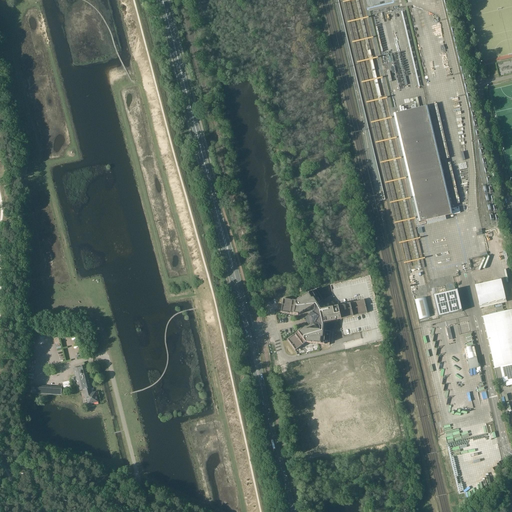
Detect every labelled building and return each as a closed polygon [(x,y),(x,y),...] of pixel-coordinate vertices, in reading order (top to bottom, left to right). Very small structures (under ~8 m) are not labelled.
[(433,0),(422,0),(408,3),(428,86),(453,81),(433,0)] [(418,223),(419,222),(418,221),(452,213),(452,215),(460,213),(459,207),(451,209),(427,106),(427,108),(394,115),(394,114),(393,114),(418,223)] [(331,286),(335,307),(364,301),(366,313),(339,320),(343,340),(345,346),(345,350),(384,341),(370,277),(331,286)] [(295,351),(306,343),(330,345),(330,344),(329,344),(330,332),(331,332),(323,331),(324,323),(339,320),(366,313),(364,301),(335,307),(321,310),(317,304),(323,300),(316,289),(317,289),(316,288),(296,301),(282,299),(283,299),(281,312),(280,312),(298,315),(313,306),(314,308),(315,311),(308,317),(309,320),(310,323),(318,326),(319,329),(319,331),(302,329),(287,340),(288,340),(295,350),(294,350),(295,351)] [(457,290),(433,295),(438,317),(462,311),(457,290)] [(429,300),(418,302),(423,321),(434,319),(429,300)] [(474,347),(464,349),(467,360),(469,370),(479,367),(474,347)] [(509,413),(511,412),(511,356),(493,361),(504,411),(505,414),(509,413)] [(92,393),(86,367),(73,369),(79,391),(83,390),(85,398),(86,397),(88,404),(98,402),(96,392),(92,393)] [(31,393),(61,395),(62,389),(32,387),(32,388),(30,387),(30,393),(31,393)]
